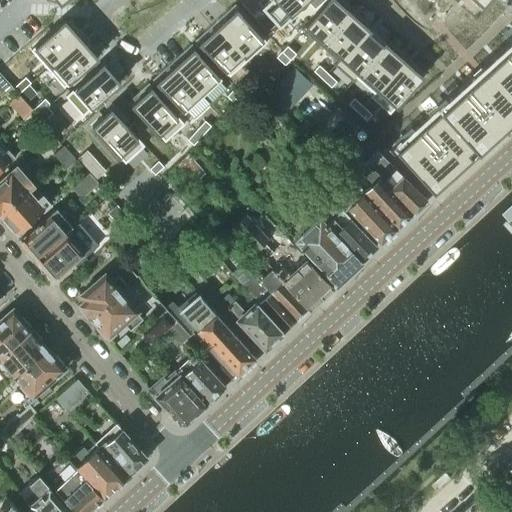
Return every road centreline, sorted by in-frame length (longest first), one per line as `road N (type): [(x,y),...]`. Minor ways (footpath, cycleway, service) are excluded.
road 1 (secondary): [(511,158),(181,459)]
road 2 (unclassified): [(181,459),(0,255)]
road 3 (residential): [(90,13),(136,64),(208,0)]
